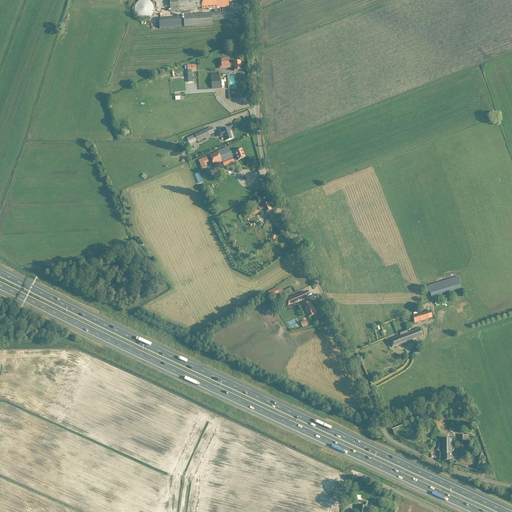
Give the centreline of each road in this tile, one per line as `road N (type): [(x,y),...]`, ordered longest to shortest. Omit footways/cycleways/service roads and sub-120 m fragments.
road 1 (unclassified): [(511,486),(456,471),(386,436),(263,160),(247,0)]
road 2 (motorway): [(504,511),(0,270)]
road 3 (motorway): [(0,285),(482,511)]
road 4 (unclassified): [(447,511),(359,472),(348,481),(342,511)]
road 5 (unknown): [(364,388),(409,361),(435,315),(433,299)]
